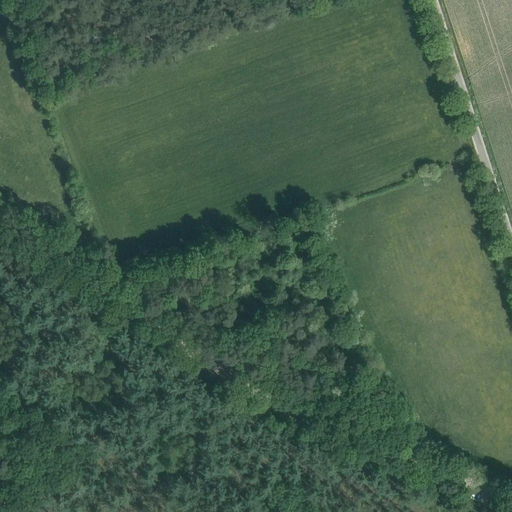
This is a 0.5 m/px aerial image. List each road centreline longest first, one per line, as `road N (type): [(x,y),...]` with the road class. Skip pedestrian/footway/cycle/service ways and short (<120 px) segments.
road 1 (unclassified): [(511,245),(432,0)]
road 2 (track): [(140,319),(0,222)]
